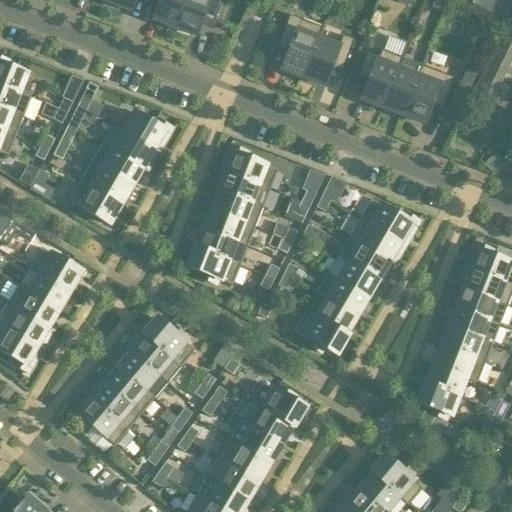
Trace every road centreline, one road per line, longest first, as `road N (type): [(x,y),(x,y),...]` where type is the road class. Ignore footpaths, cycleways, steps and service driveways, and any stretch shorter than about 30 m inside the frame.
road 1 (residential): [(0,4),(230,99),(511,199)]
road 2 (residential): [(0,416),(114,511)]
